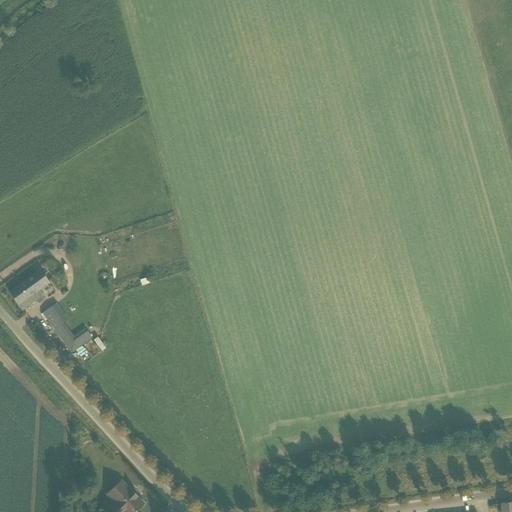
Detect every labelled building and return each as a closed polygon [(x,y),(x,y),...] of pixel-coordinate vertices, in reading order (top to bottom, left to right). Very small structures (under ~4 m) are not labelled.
[(9,292),(23,310),(43,295),(39,290),(50,283),(40,270),(9,292)] [(54,330),(59,326),(48,309),(42,313),(54,330)] [(95,340),(102,350),(105,348),(99,338),(95,340)] [(107,495),(117,506),(115,508),(118,511),(136,511),(137,511),(144,504),(137,497),(138,496),(132,491),(121,481),(107,495)] [(511,511),(511,502),(501,503),(501,511),(511,511)]
